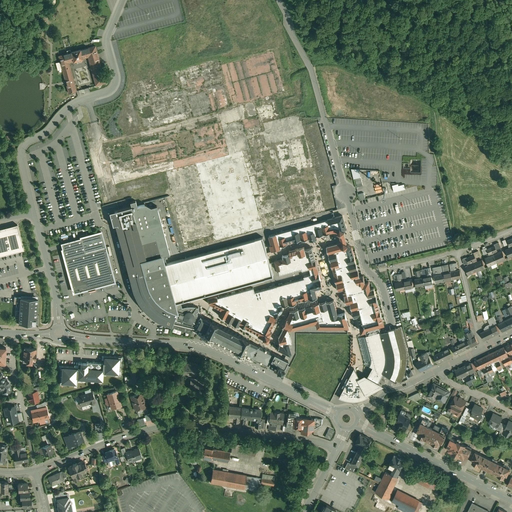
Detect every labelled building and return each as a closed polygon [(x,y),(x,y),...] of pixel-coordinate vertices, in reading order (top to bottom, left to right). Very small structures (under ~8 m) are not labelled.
[(71,52),(59,55),(69,92),(76,90),(69,61),(73,60),(73,61),(83,58),(88,56),(96,85),(105,82),(95,45),(81,49),(80,49),(71,52)] [(242,150),(194,162),(215,240),(262,228),(242,150)] [(364,185),(361,167),(353,169),(355,178),(357,178),(358,186),(364,185)] [(395,187),(395,191),(407,190),(406,183),(393,184),(393,182),(391,183),(391,187),(395,187)] [(192,256),(168,262),(166,263),(165,258),(167,257),(166,254),(169,254),(157,205),(151,207),(146,204),(145,203),(137,206),(135,200),(130,201),(131,205),(109,211),(111,217),(111,220),(113,225),(115,224),(120,240),(121,245),(121,246),(126,265),(128,272),(132,285),(132,288),(133,290),(134,292),(134,293),(134,294),(135,295),(136,298),(137,299),(138,301),(140,303),(142,307),(143,308),(145,309),(149,314),(151,315),(153,316),(157,319),(160,321),(163,322),(166,323),(184,329),(190,331),(192,327),(193,328),(193,327),(194,327),(199,316),(198,316),(197,316),(194,315),(194,313),(192,311),(190,310),(188,310),(186,311),(184,312),(176,309),(174,303),(180,301),(191,298),(207,294),(209,294),(228,288),(241,285),(251,282),(274,276),(269,259),(268,256),(267,252),(266,246),(263,237),(252,240),(217,249),(210,251),(209,251),(207,252),(192,256)] [(320,221),(324,234),(332,232),(333,231),(334,231),(335,231),(336,231),(337,232),(339,233),(342,235),(344,231),(345,230),(347,228),(343,214),(320,221)] [(317,236),(324,234),(320,221),(313,223),(317,236)] [(317,238),(317,236),(313,223),(306,225),(309,238),(310,240),(317,238)] [(0,255),(24,250),(17,224),(0,228),(0,255)] [(302,240),(309,238),(306,225),(298,227),(302,239),(302,240)] [(295,241),(302,239),(298,227),(292,228),(295,241)] [(288,243),(295,241),(292,228),(284,230),(288,243)] [(80,237),(61,243),(62,248),(61,248),(62,254),(73,293),(92,288),(116,282),(102,230),(80,236),(80,237)] [(288,243),(284,230),(268,234),(271,244),(269,245),(271,251),(281,248),(281,245),(288,243)] [(327,246),(331,261),(354,255),(352,246),(348,244),(349,244),(347,242),(344,241),(342,244),(341,242),(327,246)] [(502,251),(498,253),(497,250),(497,251),(496,250),(501,248),(499,242),(494,244),(494,246),(491,247),(497,262),(505,258),(502,251)] [(304,247),(297,249),(302,269),(302,270),(310,268),(307,257),(315,255),(312,247),(305,249),(304,247)] [(491,247),(487,249),(486,247),(482,249),(484,255),(488,253),(489,254),(490,256),(485,258),(488,265),(497,262),(491,247)] [(289,250),(290,253),(294,271),(302,269),(297,249),(289,250)] [(477,261),(476,258),(480,256),(478,251),(473,253),(474,254),(470,256),(473,263),(476,270),(485,267),(482,259),(477,261)] [(283,255),(283,258),(287,272),(294,271),(290,253),(283,255)] [(315,255),(307,257),(310,268),(311,271),(318,269),(315,255)] [(331,261),(332,268),(356,262),(354,255),(331,261)] [(283,258),(274,260),(277,270),(279,270),(280,274),(287,272),(283,258)] [(358,269),(356,262),(332,268),(334,276),(358,269)] [(456,262),(449,264),(451,271),(452,279),(461,277),(459,269),(455,270),(455,268),(457,268),(456,262)] [(470,265),(465,267),(468,274),(476,270),(473,263),(470,265)] [(445,270),(444,265),(445,265),(444,264),(442,264),(444,273),(451,271),(449,264),(448,264),(449,269),(445,270)] [(318,269),(311,271),(311,274),(316,289),(323,287),(318,269)] [(334,276),(338,290),(342,289),(365,282),(363,275),(360,276),(358,269),(334,276)] [(444,273),(443,273),(444,280),(452,279),(451,271),(444,273)] [(439,274),(434,275),(436,282),(444,280),(443,273),(442,273),(439,274)] [(316,289),(311,274),(304,276),(304,278),(310,297),(310,299),(318,297),(316,289)] [(423,277),(425,284),(433,282),(431,275),(427,276),(423,277)] [(419,278),(415,279),(416,286),(425,284),(423,277),(419,278)] [(302,299),(310,297),(304,278),(297,280),(302,299)] [(412,279),(404,281),(405,288),(413,287),(412,279)] [(296,301),(302,299),(297,280),(290,282),(296,301)] [(365,282),(342,289),(346,303),(350,302),(376,295),(374,288),(371,289),(369,281),(365,282)] [(399,282),(395,283),(396,290),(405,288),(404,281),(403,281),(399,282)] [(276,285),(282,305),(288,303),(288,304),(296,302),(296,301),(290,282),(276,285)] [(282,306),(282,305),(276,285),(263,289),(265,298),(267,305),(269,309),(276,315),(278,314),(279,314),(280,313),(281,312),(281,311),(282,310),(282,309),(282,308),(282,307),(282,306)] [(239,324),(253,331),(259,319),(255,315),(264,301),(265,298),(263,289),(254,291),(253,287),(249,288),(252,298),(239,324)] [(225,318),(225,319),(238,326),(239,324),(252,298),(249,288),(232,292),(234,300),(225,318)] [(218,314),(225,318),(234,300),(232,292),(224,295),(225,299),(220,309),(218,314)] [(225,299),(224,295),(217,296),(216,295),(207,297),(208,303),(220,309),(225,299)] [(376,295),(350,302),(354,317),(357,316),(361,331),(366,330),(385,325),(376,295)] [(38,298),(14,297),(14,303),(16,304),(15,323),(36,324),(38,298)] [(327,300),(319,302),(326,328),(334,328),(330,315),(338,313),(334,300),(327,301),(327,300)] [(188,310),(187,306),(185,306),(183,306),(182,307),(180,301),(174,303),(176,309),(184,312),(186,311),(188,310)] [(270,330),(273,324),(263,319),(267,311),(265,306),(264,301),(255,315),(259,319),(253,331),(258,334),(257,336),(267,341),(272,331),(270,330)] [(312,306),(305,307),(310,325),(316,323),(317,328),(326,328),(319,302),(311,304),(312,306)] [(194,315),(197,316),(198,315),(197,314),(196,311),(198,311),(198,309),(198,308),(198,306),(196,306),(194,305),(192,305),(190,305),(187,306),(188,310),(190,310),(192,311),(194,313),(194,315)] [(277,315),(276,315),(269,309),(267,305),(265,306),(267,311),(263,319),(273,324),(277,316),(277,315)] [(310,325),(305,307),(298,309),(302,327),(310,325)] [(299,327),(302,327),(298,309),(297,308),(289,310),(289,312),(286,318),(299,327)] [(334,328),(350,328),(345,311),(338,313),(330,315),(334,328)] [(411,311),(403,312),(404,317),(408,316),(408,319),(412,319),(411,311)] [(200,315),(199,316),(194,327),(193,327),(193,328),(201,332),(203,333),(202,333),(203,334),(210,320),(209,319),(209,320),(205,318),(202,317),(200,316),(200,315)] [(511,316),(499,323),(502,330),(511,325),(511,316)] [(299,327),(286,318),(281,327),(283,327),(288,330),(299,327)] [(221,326),(210,321),(211,320),(210,320),(203,334),(204,334),(210,337),(211,338),(211,337),(214,339),(231,347),(234,349),(235,350),(241,352),(241,353),(242,353),(243,353),(245,354),(245,355),(246,354),(248,356),(249,356),(251,357),(252,358),(253,358),(254,359),(257,360),(258,361),(261,362),(261,363),(262,363),(265,364),(266,365),(267,365),(270,360),(274,353),(259,345),(249,340),(240,336),(237,334),(221,326)] [(496,325),(485,330),(480,332),(484,339),(499,332),(496,325)] [(288,330),(283,327),(277,338),(279,343),(282,344),(288,343),(291,342),(288,330)] [(471,329),(464,333),(467,339),(470,346),(478,342),(475,335),(471,337),(470,335),(473,334),(471,329)] [(366,335),(370,351),(384,347),(380,332),(381,332),(381,331),(366,335)] [(453,336),(449,338),(449,336),(446,337),(448,343),(451,341),(452,344),(457,342),(455,337),(454,338),(453,336)] [(467,339),(452,347),(455,353),(470,346),(467,339)] [(282,344),(279,343),(276,349),(289,355),(291,352),(288,343),(282,344)] [(370,364),(370,365),(373,366),(383,372),(384,370),(385,367),(386,364),(386,361),(387,359),(387,356),(386,354),(386,351),(385,348),(384,347),(370,351),(371,352),(371,354),(372,355),(372,357),(372,358),(372,360),(371,361),(371,363),(370,364)] [(509,357),(504,347),(498,350),(503,360),(505,364),(507,368),(511,365),(511,360),(510,356),(509,357)] [(36,348),(24,348),(23,362),(26,362),(26,363),(28,364),(30,364),(32,363),(35,363),(35,358),(36,358),(36,353),(36,348)] [(449,348),(434,355),(437,362),(452,354),(449,348)] [(498,350),(490,353),(494,361),(498,358),(500,362),(503,360),(498,350)] [(427,352),(419,355),(418,358),(419,361),(416,362),(420,370),(433,364),(427,352)] [(281,356),(274,353),(270,360),(278,364),(284,367),(288,359),(281,356)] [(490,353),(482,357),(487,367),(491,365),(492,366),(494,365),(492,362),(494,361),(490,353)] [(82,367),(62,366),(61,383),(79,384),(79,379),(105,380),(105,373),(121,374),(122,357),(104,356),(104,363),(83,362),(82,367)] [(482,357),(474,361),(478,368),(479,368),(480,369),(481,372),(484,371),(483,369),(487,367),(482,357)] [(500,362),(498,358),(494,361),(498,368),(502,366),(500,362)] [(197,362),(183,361),(183,363),(179,362),(178,371),(182,372),(182,374),(183,374),(183,373),(187,373),(187,374),(188,374),(191,374),(191,376),(195,376),(195,374),(196,374),(197,362)] [(471,362),(463,366),(467,374),(468,373),(471,372),(475,370),(471,362)] [(284,367),(278,364),(276,370),(281,372),(284,367)] [(491,365),(487,367),(491,375),(495,372),(492,366),(491,365)] [(367,377),(378,383),(384,372),(383,372),(373,366),(368,375),(367,377)] [(463,366),(455,370),(459,378),(464,375),(465,377),(467,377),(466,374),(467,374),(463,366)] [(351,400),(359,377),(354,367),(339,396),(343,398),(346,399),(351,400)] [(487,367),(483,369),(484,371),(485,374),(488,373),(489,376),(491,375),(487,367)] [(510,389),(504,375),(502,376),(506,385),(506,384),(508,390),(510,389)] [(191,376),(190,386),(203,387),(204,377),(195,376),(191,376)] [(361,379),(367,390),(373,387),(379,384),(378,383),(367,377),(366,376),(361,379)] [(361,379),(359,377),(351,400),(358,399),(365,398),(370,396),(368,393),(367,390),(361,379)] [(6,380),(1,379),(1,380),(0,379),(0,385),(1,386),(3,389),(3,393),(10,393),(10,384),(10,383),(7,380),(6,380)] [(373,387),(367,390),(368,393),(369,393),(375,389),(384,385),(378,381),(378,383),(379,384),(373,387)] [(450,391),(434,383),(428,395),(430,396),(435,399),(437,394),(446,398),(450,391)] [(109,404),(111,408),(122,404),(120,400),(122,400),(120,394),(119,395),(117,389),(106,393),(107,397),(105,398),(107,405),(109,404)] [(33,391),(28,393),(29,396),(28,396),(29,400),(30,399),(30,403),(39,401),(37,391),(33,391)] [(92,392),(78,396),(81,404),(82,405),(85,404),(86,403),(90,402),(90,403),(91,404),(93,404),(95,403),(95,401),(92,392)] [(418,392),(408,397),(415,401),(421,398),(418,392)] [(142,393),(131,396),(135,410),(138,409),(139,408),(139,409),(140,409),(142,408),(142,407),(144,407),(146,406),(142,393)] [(458,397),(455,395),(453,399),(448,409),(459,415),(466,401),(462,399),(462,397),(460,397),(458,397)] [(480,407),(474,404),(472,410),(473,410),(472,413),(475,415),(474,416),(480,419),(482,414),(481,413),(483,408),(480,406),(480,407)] [(240,407),(229,405),(228,415),(234,416),(233,421),(238,422),(239,417),(240,407)] [(12,408),(8,409),(8,408),(4,409),(7,421),(11,420),(11,422),(18,421),(16,413),(15,406),(11,407),(12,408)] [(46,407),(35,409),(35,411),(32,412),(33,420),(37,419),(37,421),(39,420),(40,424),(45,422),(45,419),(48,418),(46,407)] [(252,408),(241,407),(240,417),(240,422),(245,422),(245,417),(251,418),(252,408)] [(261,409),(252,408),(251,418),(256,418),(255,426),(263,427),(264,418),(260,418),(261,409)] [(406,410),(402,408),(396,419),(398,420),(396,424),(400,426),(400,427),(402,429),(403,427),(405,428),(410,417),(411,414),(407,412),(406,415),(404,414),(406,410)] [(280,411),(274,410),(270,410),(268,424),(271,425),(270,428),(275,429),(276,422),(282,422),(283,412),(280,411)] [(138,419),(140,426),(147,424),(146,420),(153,419),(151,413),(145,415),(146,417),(138,419)] [(294,413),(289,413),(289,415),(287,415),(287,416),(287,420),(286,420),(286,425),(285,425),(285,430),(292,431),(293,426),(298,426),(298,428),(301,428),(300,432),(306,432),(307,432),(313,429),(314,419),(308,419),(308,418),(294,417),(294,416),(294,413)] [(502,417),(493,413),(489,422),(497,426),(498,425),(500,422),(502,417)] [(314,419),(313,429),(321,424),(321,418),(314,417),(314,419)] [(423,418),(417,429),(420,431),(418,435),(423,438),(423,437),(428,439),(433,428),(429,426),(430,425),(427,423),(429,421),(423,418)] [(511,422),(509,421),(505,428),(502,433),(510,437),(510,436),(509,436),(511,432),(511,422)] [(83,424),(76,426),(78,431),(79,431),(79,432),(85,429),(83,424)] [(440,430),(438,429),(439,426),(435,424),(433,428),(428,439),(432,441),(432,442),(437,444),(439,440),(442,442),(448,429),(443,426),(440,430)] [(331,439),(335,430),(329,427),(325,436),(331,439)] [(78,431),(69,435),(70,439),(72,438),(74,444),(83,440),(82,440),(79,432),(79,431),(78,431)] [(372,439),(360,433),(356,442),(355,443),(359,445),(359,443),(363,446),(362,449),(359,447),(352,462),(358,465),(372,439)] [(457,440),(451,437),(446,446),(448,447),(447,449),(451,451),(451,452),(455,454),(462,440),(458,438),(457,440)] [(50,444),(41,447),(43,453),(44,455),(53,451),(51,446),(56,443),(55,439),(49,441),(50,444)] [(465,445),(461,443),(462,440),(455,454),(460,456),(464,458),(465,455),(467,456),(472,447),(467,445),(467,446),(465,445)] [(256,448),(233,445),(232,452),(254,455),(256,448)] [(230,451),(200,446),(198,456),(228,461),(230,451)] [(20,452),(19,448),(15,449),(14,449),(15,454),(17,463),(28,461),(26,451),(20,452)] [(114,448),(109,450),(109,451),(105,452),(106,454),(108,461),(111,459),(113,465),(119,462),(116,454),(117,454),(116,451),(115,452),(114,448)] [(139,448),(126,452),(126,453),(129,462),(142,457),(139,448)] [(510,469),(475,451),(472,458),(473,459),(472,462),(478,465),(497,474),(503,478),(505,475),(506,475),(510,469)] [(405,460),(394,455),(389,466),(394,468),(391,473),(397,476),(399,471),(405,460)] [(81,462),(77,463),(72,465),(69,467),(68,467),(72,477),(73,477),(75,482),(79,480),(78,476),(83,474),(82,474),(82,473),(85,472),(86,472),(85,469),(87,468),(85,462),(82,463),(81,461),(81,462)] [(358,466),(348,461),(345,467),(355,472),(358,466)] [(246,475),(213,469),(210,482),(244,488),(246,475)] [(386,471),(375,492),(389,499),(392,491),(391,491),(398,477),(391,473),(386,471)] [(59,472),(48,477),(51,486),(63,481),(59,472)] [(431,480),(416,472),(413,479),(428,486),(431,480)] [(259,477),(251,476),(248,489),(257,490),(259,477)] [(28,483),(22,484),(22,483),(19,484),(18,484),(18,492),(20,492),(28,491),(28,483)] [(417,511),(423,502),(397,489),(395,493),(392,500),(399,504),(397,507),(406,511),(417,511)] [(28,491),(20,492),(20,499),(22,499),(30,499),(30,491),(28,491)] [(63,492),(54,493),(55,500),(58,500),(58,499),(68,497),(68,494),(64,495),(63,492)] [(68,497),(58,499),(58,500),(59,503),(58,503),(58,508),(57,508),(58,511),(72,511),(70,500),(69,501),(68,497)] [(30,499),(22,499),(22,507),(32,507),(31,499),(30,499)] [(489,511),(490,511),(472,502),(468,511),(489,511)]
